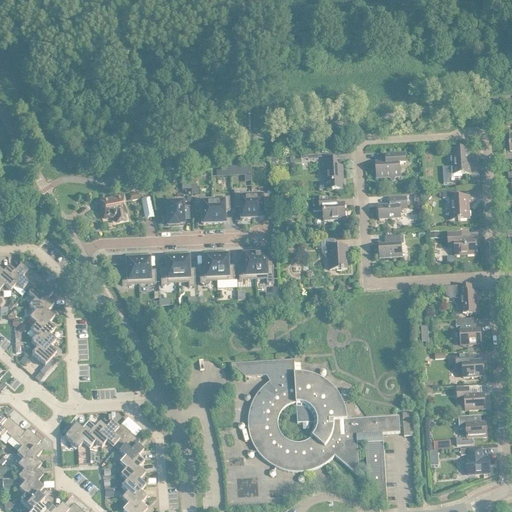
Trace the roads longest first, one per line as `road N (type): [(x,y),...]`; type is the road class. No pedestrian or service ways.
road 1 (residential): [(497,277),(487,133),(379,137),(359,148),(367,283)]
road 2 (unknown): [(375,511),(364,349),(219,357)]
road 3 (residential): [(507,494),(497,277)]
road 4 (residential): [(73,403),(67,274),(30,245),(0,250)]
road 5 (residential): [(273,233),(83,246)]
road 6 (unclassified): [(163,397),(83,246)]
road 7 (unclassified): [(83,246),(0,100)]
road 8 (residential): [(367,283),(497,277)]
road 9 (unknown): [(176,421),(208,409),(224,501)]
